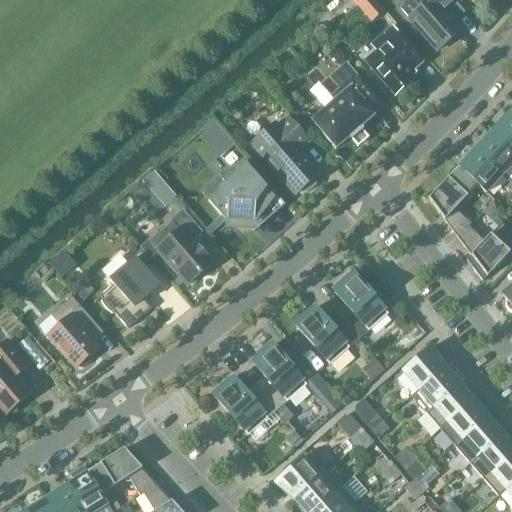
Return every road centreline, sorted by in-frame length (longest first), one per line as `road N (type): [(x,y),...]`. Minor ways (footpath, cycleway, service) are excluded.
road 1 (residential): [(116,405),(381,193)]
road 2 (residential): [(511,361),(381,193)]
road 3 (residential): [(381,193),(511,53)]
road 4 (residential): [(218,511),(116,405)]
road 5 (residential): [(0,475),(116,405)]
